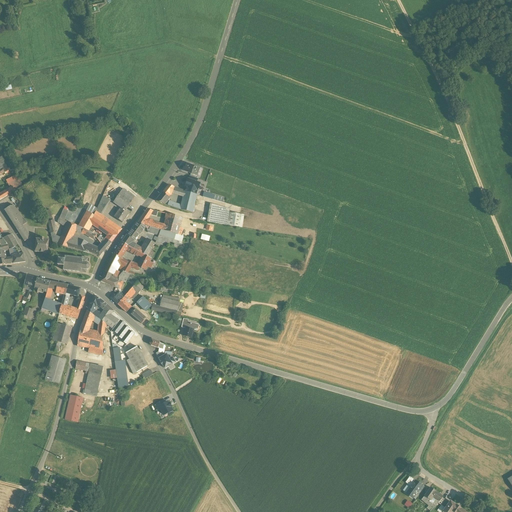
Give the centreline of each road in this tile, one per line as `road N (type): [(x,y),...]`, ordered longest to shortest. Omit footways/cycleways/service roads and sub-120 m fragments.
road 1 (tertiary): [(429,412),(143,331)]
road 2 (track): [(397,0),(445,91),(511,265)]
road 3 (track): [(466,148),(220,56)]
road 4 (track): [(220,57),(170,40),(0,79)]
road 5 (unclassified): [(180,157),(237,0)]
road 6 (residential): [(91,287),(180,157)]
road 7 (tertiary): [(511,298),(448,397),(429,412)]
road 8 (residential): [(91,287),(57,418)]
